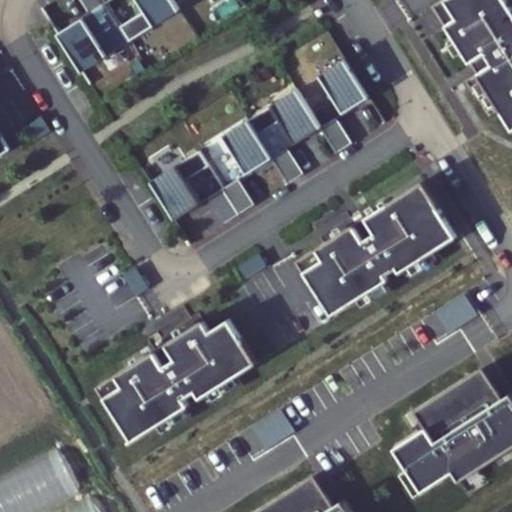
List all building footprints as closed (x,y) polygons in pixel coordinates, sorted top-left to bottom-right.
[(97,0),(75,0),(87,17),(102,7),(97,0)] [(166,0),(130,0),(140,14),(117,30),(126,45),(175,13),(166,0)] [(441,0),(435,4),(477,73),(467,80),(475,93),(486,86),(511,127),(511,6),(508,0),(441,0)] [(87,17),(54,38),(78,75),(126,45),(117,30),(102,7),(87,17)] [(342,61),(293,92),(303,107),(326,92),(341,116),(367,99),(342,61)] [(293,92),(245,123),(255,138),(278,123),(293,146),(318,130),(303,107),(293,92)] [(26,127),(36,142),(47,135),(38,120),(26,127)] [(350,145),(333,120),(318,130),(334,156),(350,145)] [(245,123),(220,139),(244,177),(269,161),(255,138),(245,123)] [(0,158),(12,151),(0,131),(0,158)] [(284,151),(269,161),(285,186),(300,177),(284,151)] [(172,223),(197,207),(183,184),(206,169),(197,154),(148,185),(172,223)] [(236,182),(220,192),(237,218),(253,207),(236,182)] [(420,183),(293,263),(310,290),(312,289),(329,317),(387,281),(385,277),(396,270),(398,274),(454,238),(420,183)] [(220,192),(205,202),(221,228),(237,218),(220,192)] [(262,255),(241,268),(247,279),(269,266),(262,255)] [(133,269),(122,276),(135,297),(147,290),(133,269)] [(205,319),(98,387),(115,414),(117,413),(135,441),(192,406),(187,398),(197,391),(202,399),(260,363),(232,318),(212,330),(205,319)] [(511,392),(504,395),(484,368),(419,410),(427,421),(393,442),(420,486),(453,465),(459,475),(511,443),(511,392)] [(332,507),(313,479),(262,511),(346,511),(342,503),(332,507)] [(16,511),(5,486),(0,487),(0,511),(16,511)]
